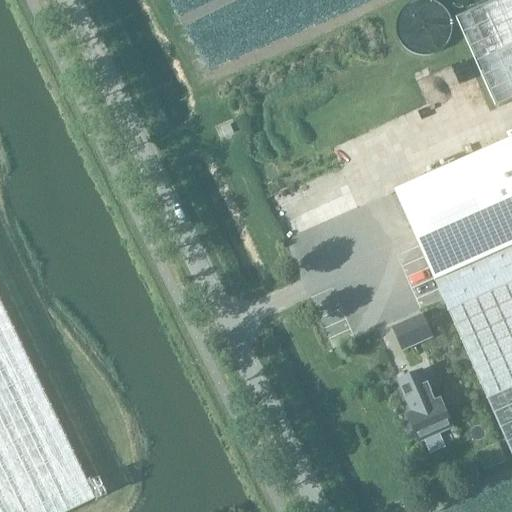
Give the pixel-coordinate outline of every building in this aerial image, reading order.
[(511,99),(511,0),(498,0),(458,17),(496,106),(511,99)] [(425,109),(465,106),(464,86),(423,89),(425,109)] [(511,138),(395,190),(434,280),(511,246),(511,138)] [(316,159),(292,170),(295,179),(320,168),(316,159)] [(294,178),(298,193),(326,186),(322,172),(294,178)] [(334,248),(357,240),(353,228),(340,233),(336,220),(325,224),(334,248)] [(511,246),(434,280),(487,401),(511,454),(511,246)] [(383,320),(391,317),(384,298),(375,302),(383,320)] [(0,511),(49,511),(90,493),(0,307),(0,511)] [(395,329),(404,351),(433,338),(424,316),(395,329)] [(419,442),(451,427),(440,400),(435,402),(421,372),(399,382),(413,413),(407,415),(419,442)]
